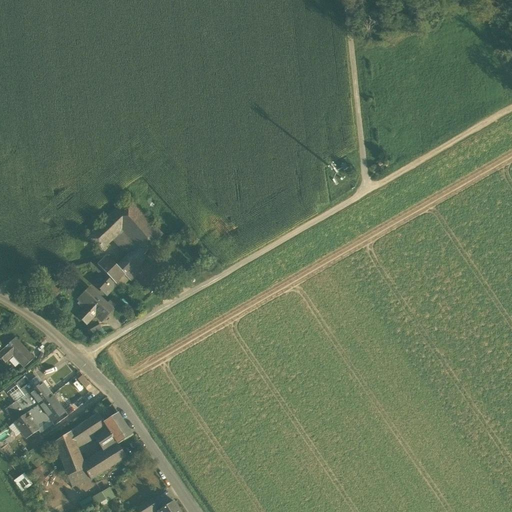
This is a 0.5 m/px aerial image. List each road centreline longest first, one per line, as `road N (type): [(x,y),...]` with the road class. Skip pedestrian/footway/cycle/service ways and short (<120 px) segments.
road 1 (residential): [(0,298),(110,388),(194,511)]
road 2 (track): [(366,191),(511,108)]
